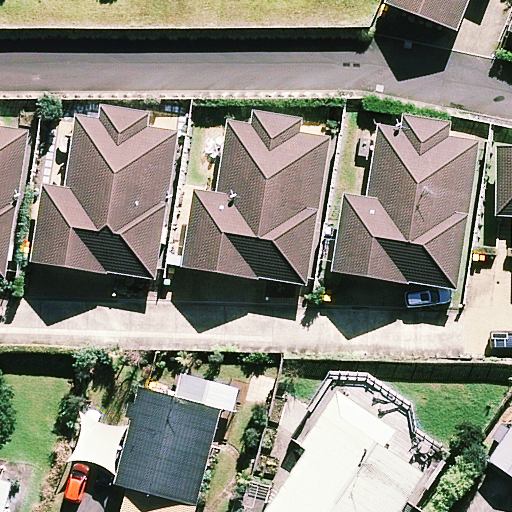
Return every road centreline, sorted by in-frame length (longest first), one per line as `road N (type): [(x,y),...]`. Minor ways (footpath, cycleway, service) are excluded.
road 1 (residential): [(0,60),(374,67),(511,93)]
road 2 (residential): [(0,316),(478,330)]
